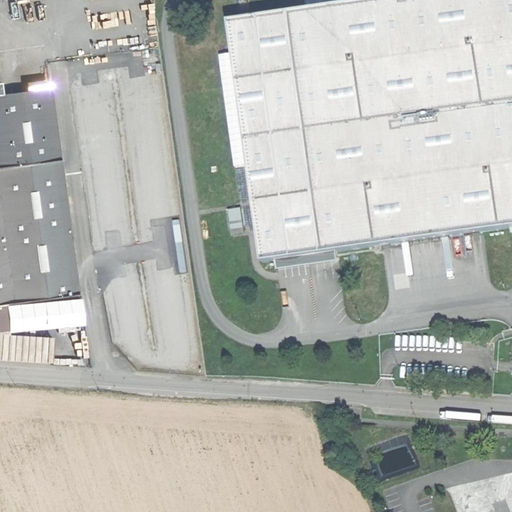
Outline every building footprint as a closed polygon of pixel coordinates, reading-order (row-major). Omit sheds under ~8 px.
[(511,0),(384,0),(261,17),(294,258),(421,241),(511,229),(511,0)] [(294,258),(261,17),(229,21),(261,263),(294,258)] [(61,159),(0,166),(0,304),(43,298),(79,294),(61,159)] [(80,305),(79,294),(43,298),(45,309),(80,305)] [(0,360),(51,364),(52,341),(0,336),(0,360)]
